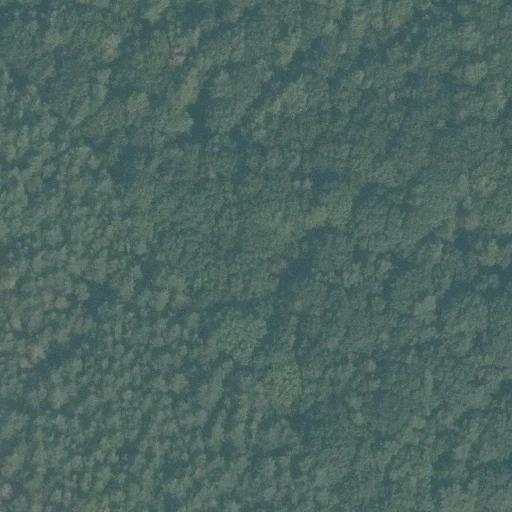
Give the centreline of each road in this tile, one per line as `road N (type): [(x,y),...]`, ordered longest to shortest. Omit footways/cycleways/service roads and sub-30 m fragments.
road 1 (track): [(511,122),(361,236),(207,336)]
road 2 (track): [(207,336),(338,511)]
road 3 (track): [(93,173),(207,336)]
road 4 (track): [(93,173),(0,45)]
